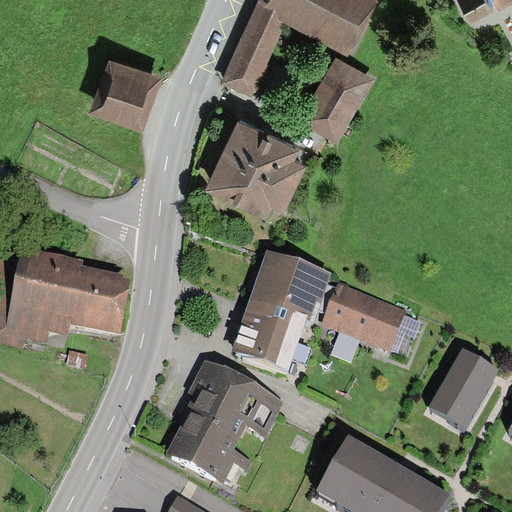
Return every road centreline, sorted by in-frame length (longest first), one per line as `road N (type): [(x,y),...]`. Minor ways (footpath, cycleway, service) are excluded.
road 1 (tertiary): [(158,233),(136,363),(67,511)]
road 2 (tertiary): [(225,0),(176,121),(158,233)]
road 3 (residential): [(158,233),(0,170)]
